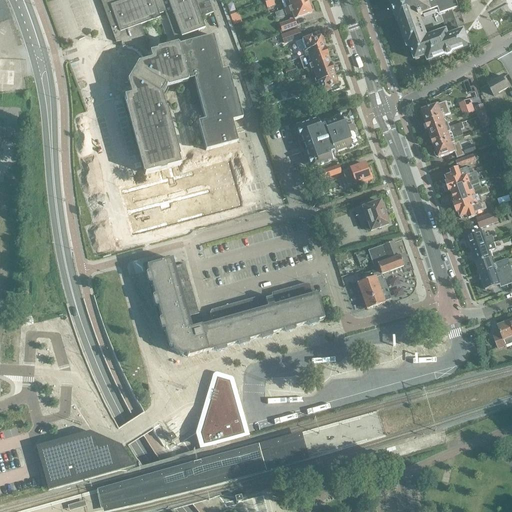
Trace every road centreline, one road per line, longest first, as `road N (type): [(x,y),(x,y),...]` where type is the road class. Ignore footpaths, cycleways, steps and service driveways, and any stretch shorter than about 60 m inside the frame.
road 1 (secondary): [(186,511),(125,420),(77,307),(52,176),(45,80),(21,0)]
road 2 (unclassified): [(446,299),(349,329),(311,212),(188,242)]
road 3 (unclassified): [(446,299),(383,111)]
road 4 (residential): [(30,396),(39,422),(62,415),(64,383),(53,336),(33,335),(30,371)]
road 5 (unclassified): [(383,111),(511,43)]
